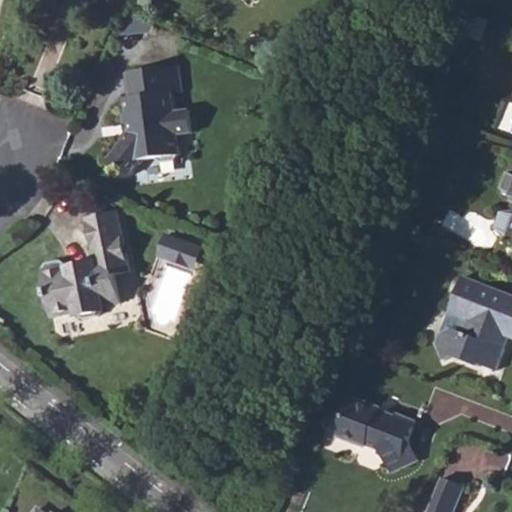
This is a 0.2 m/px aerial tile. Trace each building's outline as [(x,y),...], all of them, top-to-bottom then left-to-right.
[(169,69),(171,94),(174,93),(185,92),(182,67),(169,69)] [(169,69),(129,73),(132,98),(127,99),(129,113),(125,114),(129,138),(112,161),(133,176),(144,160),(159,159),(164,164),(178,163),(182,157),(179,136),(192,135),(190,112),(176,113),(174,93),(171,94),(169,69)] [(507,233),(511,219),(511,210),(505,208),(491,215),(498,229),(507,233)] [(43,270),(53,319),(79,314),(81,319),(85,323),(101,320),(105,315),(104,309),(123,305),(118,276),(132,273),(120,212),(89,219),(97,263),(69,269),(69,265),(62,260),(47,263),(43,270)] [(160,254),(197,269),(206,248),(169,233),(160,254)] [(442,332),(438,342),(445,358),(453,355),(480,367),(482,365),(498,371),(507,348),(502,346),(506,333),(511,335),(511,295),(463,276),(449,312),(470,320),(465,332),(454,327),(442,332)] [(442,332),(454,327),(465,332),(470,320),(449,312),(442,332)] [(507,348),(511,335),(506,333),(502,346),(507,348)] [(348,413),(355,397),(348,395),(341,410),(348,413)] [(348,413),(339,437),(358,445),(360,444),(366,446),(367,444),(380,450),(386,452),(385,456),(392,473),(419,460),(411,437),(418,421),(400,414),(399,416),(381,409),(382,407),(355,397),(348,413)] [(455,511),(466,486),(445,477),(430,511),(455,511)]
